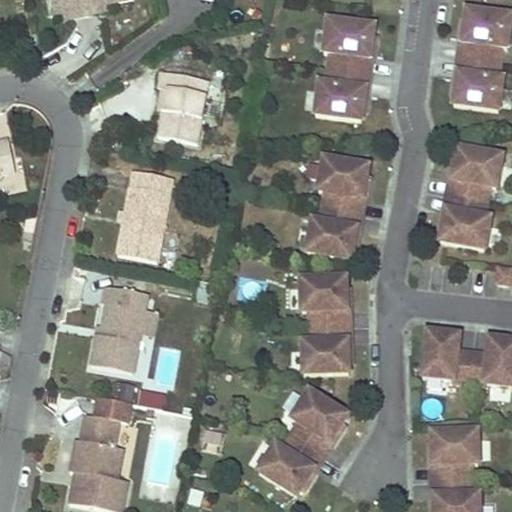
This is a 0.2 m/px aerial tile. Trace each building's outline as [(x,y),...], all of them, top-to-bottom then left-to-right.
[(86,17),(82,0),(46,0),(50,18),(63,15),(70,13),(72,20),(86,17)] [(134,1),(134,0),(82,0),(86,17),(101,14),(99,8),(107,6),(134,1)] [(72,20),(70,13),(63,15),(65,22),(72,20)] [(506,51),(510,20),(466,14),(462,45),(468,46),(466,62),(498,66),(501,51),(506,51)] [(369,62),(374,30),(328,23),(324,55),(331,56),(328,71),(361,76),(363,60),(369,62)] [(197,53),(196,45),(183,48),(185,56),(197,53)] [(466,62),(468,46),(462,45),(460,61),(466,62)] [(367,77),(369,62),(363,60),(361,76),(367,77)] [(498,113),(502,82),(496,81),(498,66),(466,62),(464,77),(458,76),(453,107),(498,113)] [(361,124),(365,92),(359,91),(361,76),(328,71),(326,87),(320,86),(316,117),(361,124)] [(204,120),(211,85),(162,75),(159,91),(161,92),(168,93),(163,115),(159,139),(199,147),(204,120)] [(365,92),(367,77),(361,76),(359,91),(365,92)] [(219,123),(226,88),(211,85),(204,120),(219,123)] [(163,115),(168,93),(161,92),(158,114),(163,115)] [(0,178),(16,175),(9,142),(0,144),(0,178)] [(498,192),(504,161),(458,153),(453,184),(459,185),(455,200),(488,206),(492,191),(498,192)] [(363,202),(368,171),(324,163),(318,194),(324,195),(321,210),(355,216),(357,201),(363,202)] [(158,265),(173,182),(134,175),(119,258),(158,265)] [(450,199),(455,200),(459,185),(453,184),(450,199)] [(447,214),(453,215),(455,200),(450,199),(447,214)] [(486,253),(492,222),(486,221),(488,206),(455,200),(453,215),(447,214),(442,245),(486,253)] [(363,202),(357,201),(355,216),(360,217),(363,202)] [(352,263),(357,232),(352,231),(355,216),(321,210),(318,225),(312,224),(306,255),(352,263)] [(360,217),(355,216),(352,231),(357,232),(360,217)] [(34,243),(38,218),(28,220),(24,241),(34,243)] [(511,287),(511,272),(498,271),(497,286),(511,287)] [(347,314),(346,282),(301,284),(302,316),(308,315),(308,330),(342,329),(341,314),(347,314)] [(217,297),(218,287),(200,284),(198,293),(217,297)] [(133,377),(141,336),(146,312),(149,299),(107,290),(103,306),(108,308),(102,339),(97,338),(91,368),(133,377)] [(215,306),(217,297),(198,293),(196,302),(215,306)] [(102,339),(108,308),(103,306),(97,338),(102,339)] [(152,338),(156,315),(146,312),(141,336),(152,338)] [(349,376),(348,345),(342,345),(342,329),(308,330),(309,346),(302,346),(303,378),(349,376)] [(469,388),(473,356),(458,354),(460,339),(428,336),(423,380),(455,384),(455,387),(469,388)] [(511,390),(511,345),(491,343),(489,358),(473,356),(469,388),(485,390),(485,387),(511,390)] [(163,394),(143,392),(142,404),(162,406),(163,394)] [(330,447),(347,420),(309,395),(292,422),(297,426),(289,438),(317,456),(326,444),(330,447)] [(113,464),(115,450),(120,425),(129,427),(133,408),(99,401),(95,420),(86,418),(81,444),(77,443),(71,475),(76,475),(70,506),(99,511),(122,511),(128,484),(118,482),(121,466),(113,464)] [(154,422),(156,412),(135,408),(134,414),(147,416),(146,420),(154,422)] [(440,484),(474,483),(473,468),(480,468),(479,436),(433,438),(434,469),(440,469),(440,484)] [(297,499),(314,472),(309,469),(317,456),(289,438),(281,452),(275,448),(258,475),(297,499)] [(330,447),(326,444),(317,456),(322,459),(330,447)] [(121,466),(124,453),(115,450),(113,464),(121,466)] [(322,459),(317,456),(309,469),(314,472),(322,459)] [(480,511),(480,498),(474,499),(474,483),(440,484),(440,500),(435,500),(435,511),(480,511)]
